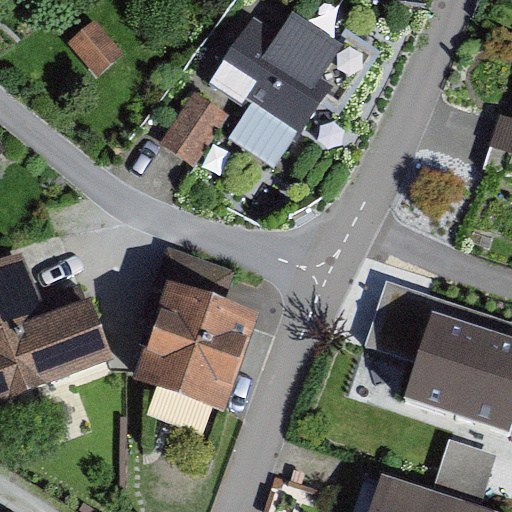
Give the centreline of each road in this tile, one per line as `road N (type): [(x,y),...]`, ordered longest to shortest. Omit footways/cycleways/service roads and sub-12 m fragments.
road 1 (residential): [(322,276),(122,196),(0,95)]
road 2 (residential): [(464,0),(437,73),(322,276)]
road 3 (residential): [(322,276),(245,511)]
